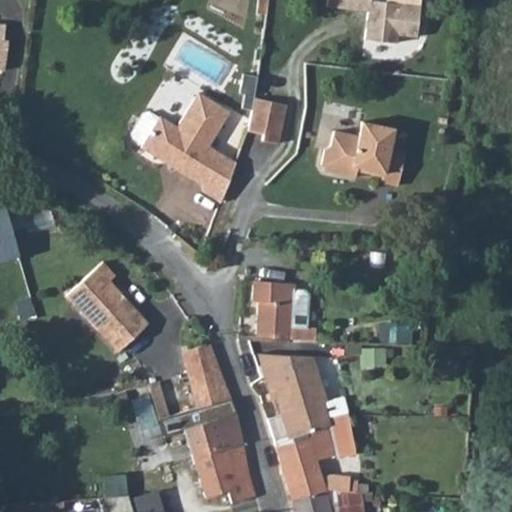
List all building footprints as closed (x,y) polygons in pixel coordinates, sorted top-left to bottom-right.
[(326,0),(326,7),(366,11),(365,40),(397,44),(397,36),(418,39),(420,4),(371,0),(326,0)] [(143,147),(204,185),(205,191),(223,202),(237,163),(223,154),(210,146),(231,112),(200,92),(179,127),(162,116),(161,118),(144,144),(143,147)] [(276,102),(256,98),(252,115),(249,131),(265,135),(263,141),(279,144),(287,105),(276,102)] [(144,144),(161,118),(151,111),(145,113),(133,132),(134,138),(144,144)] [(322,164),(326,170),(352,175),(353,169),(383,175),(382,181),(398,184),(406,150),(390,147),(394,127),(362,120),(359,135),(334,130),(331,145),(325,149),(322,164)] [(0,240),(11,237),(1,207),(0,206),(0,240)] [(65,297),(75,309),(122,297),(109,282),(114,277),(103,265),(65,297)] [(259,280),(250,279),(251,298),(260,299),(258,337),(293,338),(295,282),(269,280),(259,280)] [(122,297),(75,309),(82,316),(113,353),(146,325),(122,297)] [(211,348),(182,351),(188,374),(194,373),(219,370),(211,348)] [(271,386),(274,398),(324,389),(319,376),(315,364),(302,365),(296,350),(255,349),(266,387),(271,386)] [(194,373),(188,374),(193,392),(225,386),(219,370),(194,373)] [(161,428),(155,405),(166,402),(160,382),(130,391),(143,433),(161,428)] [(193,392),(197,408),(209,406),(231,402),(225,386),(193,392)] [(324,389),(274,398),(286,436),(330,425),(321,397),(327,396),(324,389)] [(286,436),(273,439),(285,472),(296,511),(332,511),(324,485),(320,473),(313,454),(354,449),(348,411),(334,413),(336,422),(330,425),(286,436)] [(236,415),(214,420),(183,427),(204,500),(226,493),(230,505),(256,501),(252,486),(249,475),(236,415)] [(358,477),(320,473),(324,485),(367,490),(368,482),(358,480),(358,477)] [(163,511),(158,490),(127,495),(103,499),(104,511),(163,511)]
